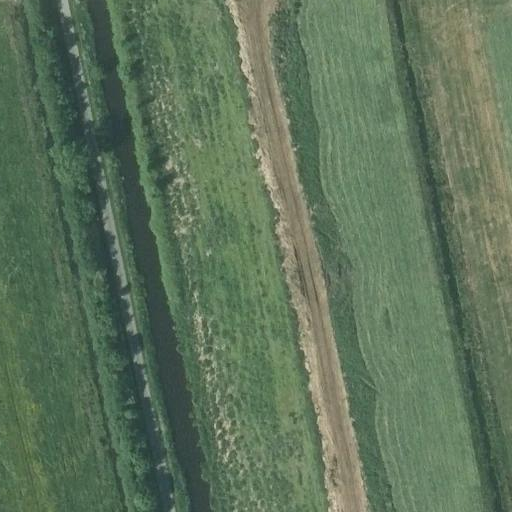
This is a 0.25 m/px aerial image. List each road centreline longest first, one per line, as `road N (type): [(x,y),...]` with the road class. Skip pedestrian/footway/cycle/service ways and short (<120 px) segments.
road 1 (unclassified): [(63,0),(169,511)]
road 2 (track): [(358,511),(265,0)]
